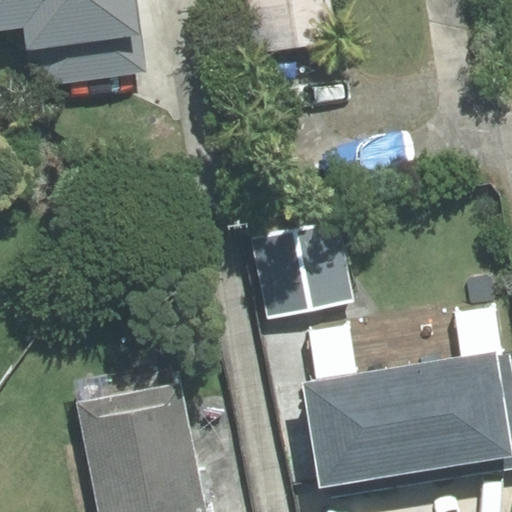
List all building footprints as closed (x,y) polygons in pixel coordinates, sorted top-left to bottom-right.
[(0,0),(0,42),(29,39),(34,79),(48,76),(49,88),(149,77),(139,0),(0,0)] [(337,43),(331,0),(247,0),(255,55),(337,43)] [(340,224),(254,240),(270,321),(356,305),(340,224)] [(511,358),(307,390),(324,495),(331,494),(331,499),(511,470),(511,358)] [(208,511),(185,389),(81,410),(100,511),(208,511)]
